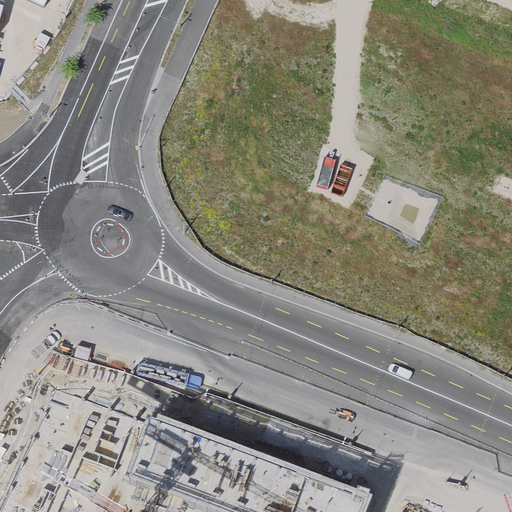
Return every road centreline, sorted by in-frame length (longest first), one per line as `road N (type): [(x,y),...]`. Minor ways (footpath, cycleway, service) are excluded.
road 1 (secondary): [(42,240),(223,304),(511,426)]
road 2 (unclassified): [(155,0),(42,240)]
